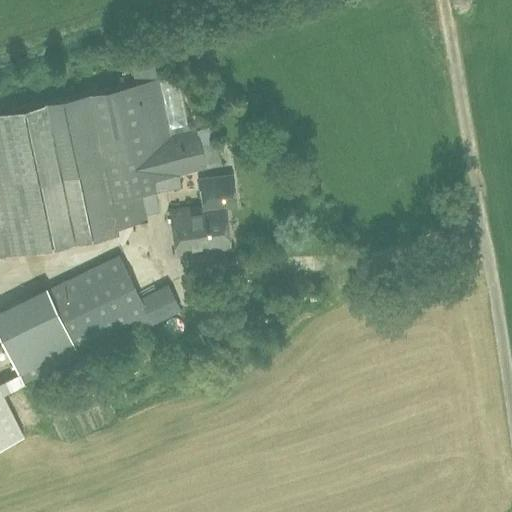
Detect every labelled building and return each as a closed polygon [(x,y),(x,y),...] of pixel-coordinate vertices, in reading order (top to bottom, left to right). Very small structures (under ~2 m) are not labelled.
[(168,133),(155,75),(0,108),(0,252),(117,229),(116,223),(139,218),(134,192),(152,188),(150,176),(177,171),(206,165),(197,127),(168,133)] [(177,171),(150,176),(152,188),(154,188),(167,185),(179,183),(177,171)] [(224,205),(234,204),(232,183),(201,187),(204,207),(170,211),(175,254),(229,247),(224,205)] [(0,312),(0,337),(17,373),(146,311),(151,323),(180,309),(168,284),(139,297),(119,255),(0,312)] [(0,444),(21,433),(0,390),(0,444)] [(15,458),(0,462),(0,482),(20,477),(15,458)]
